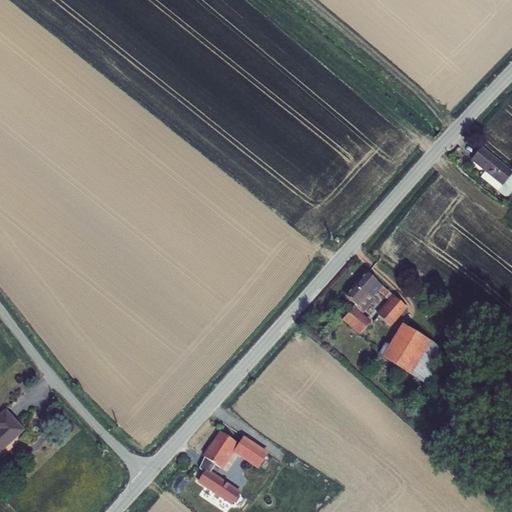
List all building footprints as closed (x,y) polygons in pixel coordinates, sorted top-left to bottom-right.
[(499,188),(507,194),(509,194),(511,189),(511,174),(480,148),(470,160),(484,170),(502,185),(499,188)] [(484,170),(481,174),(499,188),(502,185),(484,170)] [(499,188),(481,174),(480,174),(498,189),(499,188)] [(378,291),(389,301),(393,296),(367,274),(346,298),(355,306),(343,320),(360,335),(370,325),(361,316),(376,300),(373,297),(378,291)] [(421,295),(410,287),(405,292),(415,301),(421,295)] [(406,308),(396,299),(392,303),(389,301),(376,315),(389,327),(406,308)] [(427,386),(446,355),(431,343),(401,324),(387,346),(384,345),(377,356),(427,386)] [(0,453),(25,430),(5,409),(0,413),(0,453)] [(232,451),(237,445),(220,434),(204,459),(220,470),(232,451)] [(259,468),(267,456),(243,440),(239,446),(235,453),(259,468)] [(273,460),(267,456),(259,468),(265,472),(273,460)] [(201,478),(198,482),(227,501),(224,506),(229,510),(239,495),(205,472),(201,478)] [(190,477),(198,482),(201,478),(193,473),(190,477)]
